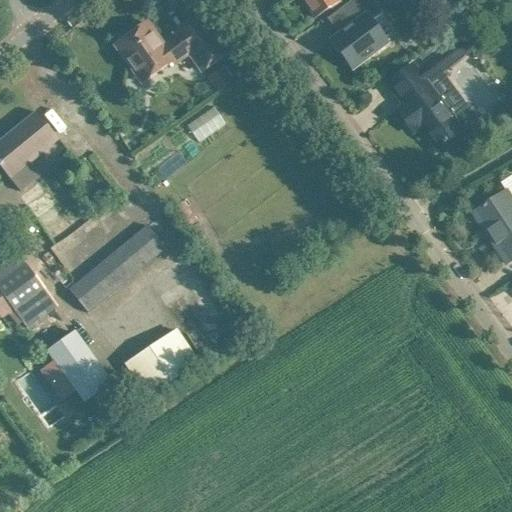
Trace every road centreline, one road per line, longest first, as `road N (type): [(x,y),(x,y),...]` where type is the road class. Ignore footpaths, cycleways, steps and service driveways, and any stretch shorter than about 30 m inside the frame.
road 1 (residential): [(409,215),(246,0)]
road 2 (residential): [(511,354),(409,215)]
